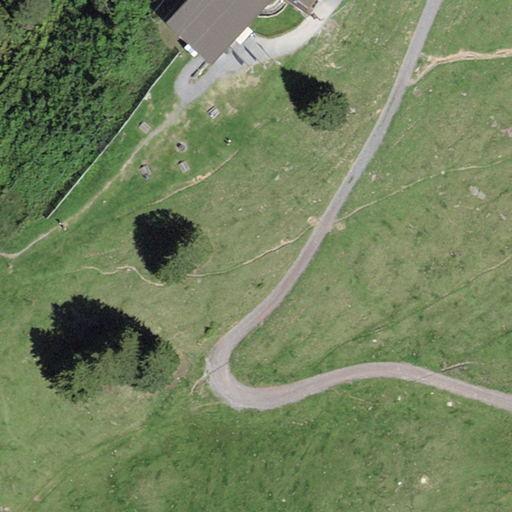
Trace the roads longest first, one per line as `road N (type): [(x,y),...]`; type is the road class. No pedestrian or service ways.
road 1 (track): [(511,403),(407,370),(362,367),(261,395),(234,394),(215,380),(213,357),(227,335),(265,305),(312,242),(376,132),(436,0)]
road 2 (track): [(334,0),(308,34),(249,54),(185,103)]
